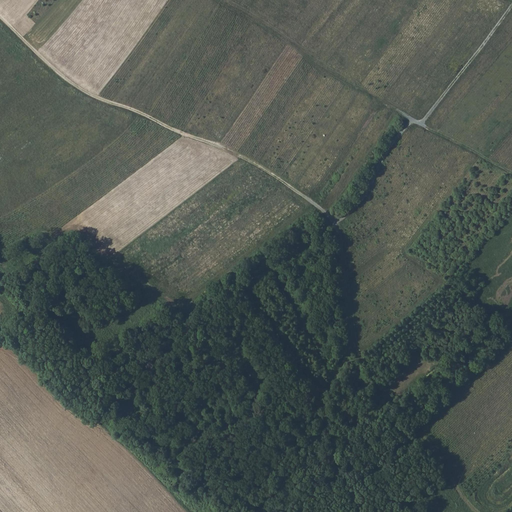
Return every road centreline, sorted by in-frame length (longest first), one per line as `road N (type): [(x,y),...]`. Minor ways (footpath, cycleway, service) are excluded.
road 1 (track): [(0,17),(74,85),(229,150),(330,217),(361,359),(461,496)]
road 2 (track): [(333,221),(352,208),(399,133),(421,124),(511,7)]
